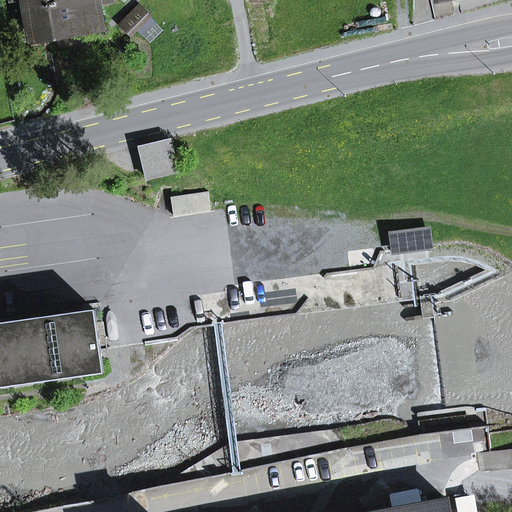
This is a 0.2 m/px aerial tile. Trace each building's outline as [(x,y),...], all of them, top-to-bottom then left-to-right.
[(97,5),(113,2),(113,0),(27,0),(34,38),(101,27),(97,5)] [(127,27),(141,39),(160,16),(146,5),(127,27)] [(140,148),(147,180),(178,173),(170,141),(140,148)] [(173,216),(212,211),(209,192),(171,198),(173,216)] [(433,229),(393,234),(396,256),(435,251),(433,229)] [(95,311),(0,324),(0,388),(104,373),(95,311)] [(456,511),(454,499),(387,511),(456,511)]
